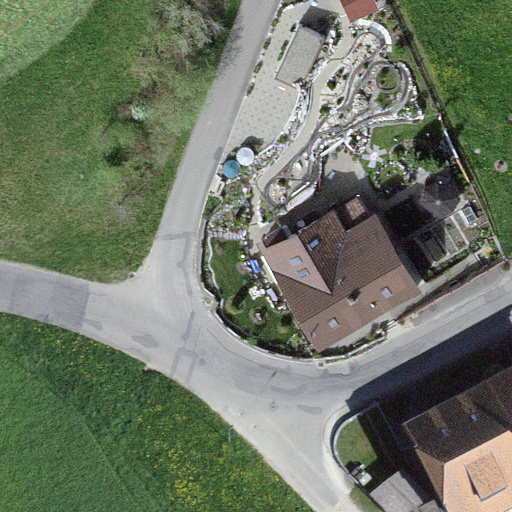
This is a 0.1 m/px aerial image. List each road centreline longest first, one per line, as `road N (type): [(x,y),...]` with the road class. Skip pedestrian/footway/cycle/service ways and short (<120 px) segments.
road 1 (unclassified): [(261,0),(134,322)]
road 2 (unclassified): [(511,297),(272,416)]
road 3 (unclassified): [(272,416),(134,322)]
road 4 (unclassified): [(134,322),(0,283)]
